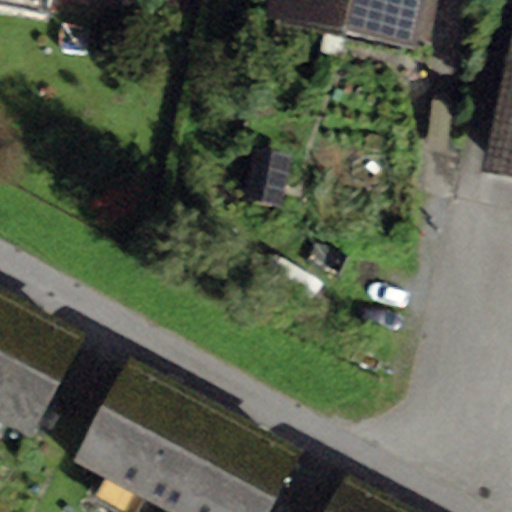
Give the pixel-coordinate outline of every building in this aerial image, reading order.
[(0,0),(0,8),(45,18),(48,0),(0,0)] [(282,0),(280,14),(329,24),(325,40),(322,55),(345,60),(348,44),(351,29),(405,40),(413,0),(282,0)] [(413,0),(405,40),(429,45),(437,0),(413,0)] [(276,29),(325,40),(329,24),(280,14),(276,29)] [(348,44),(402,56),(405,40),(351,29),(348,44)] [(511,170),(511,115),(501,168),(511,170)] [(284,165),(259,159),(255,179),(280,185),(284,165)] [(251,199),(276,204),(280,185),(255,179),(251,199)] [(0,423),(2,425),(29,439),(79,347),(45,328),(0,304),(0,423)] [(131,375),(82,468),(109,482),(144,501),(165,511),(268,511),(296,462),(263,445),(171,396),(131,375)] [(97,503),(113,511),(137,511),(144,501),(109,482),(97,503)] [(349,489),(336,511),(392,511),(384,508),(349,489)]
